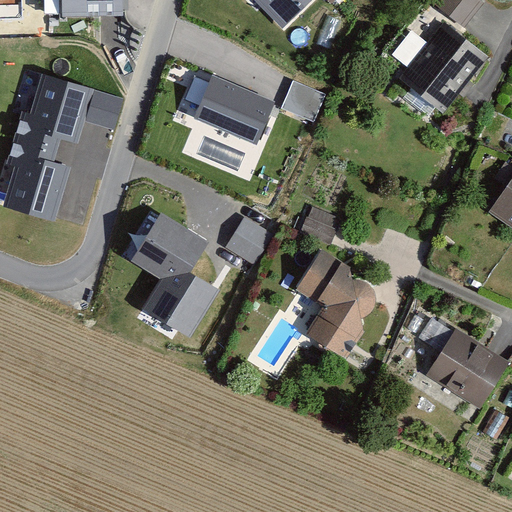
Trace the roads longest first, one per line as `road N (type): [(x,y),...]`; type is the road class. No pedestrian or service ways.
road 1 (residential): [(0,264),(58,280),(86,261),(168,0)]
road 2 (residential): [(403,264),(511,316)]
